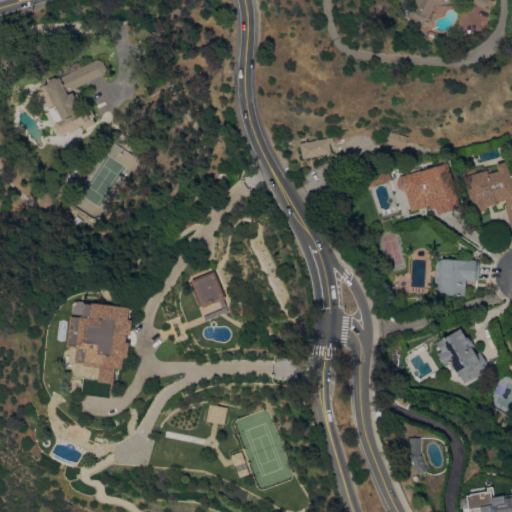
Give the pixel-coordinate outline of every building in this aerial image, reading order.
[(492,0),(494,1),(490,9),(486,7),(486,9),(470,1),(470,0),(462,0),(463,3),(436,4),(430,18),(427,17),(424,24),(408,17),(415,0),(492,0)] [(67,92),(69,94),(73,92),(80,107),(75,109),(76,112),(90,105),(95,115),(93,116),(96,123),(85,129),(82,124),(80,125),(79,129),(72,132),(68,131),(61,136),(60,134),(56,133),(53,127),(54,124),(56,123),(45,98),(41,97),(38,91),(40,87),(48,83),(47,82),(48,79),(54,77),(58,78),(60,77),(60,76),(97,60),(101,60),(104,63),(106,68),(104,74),(67,92)] [(405,148),(380,141),(383,129),(408,136),(405,148)] [(331,152),(318,155),(303,158),(300,143),(306,142),(306,141),(308,140),(308,141),(333,136),(334,142),(330,143),(330,144),(331,152)] [(496,164),(506,161),(508,168),(511,167),(511,170),(511,225),(511,226),(505,207),(507,206),(505,199),(497,201),(497,204),(486,207),(487,209),(474,212),(461,167),(472,163),(472,164),(474,164),(477,173),(485,171),(484,168),(490,166),(492,172),(498,170),(496,164)] [(405,191),(404,191),(399,188),(397,182),(400,176),(421,170),(421,171),(448,163),(461,207),(438,214),(436,207),(431,209),(430,205),(411,211),(405,191)] [(392,179),(369,186),(366,177),(389,170),(392,179)] [(468,260),(468,259),(477,259),(476,281),(466,280),(465,295),(440,294),(440,291),(435,291),(437,259),(442,259),(444,258),(445,258),(468,260)] [(215,270),(226,298),(218,301),(203,307),(192,279),(215,270)] [(80,394),(82,378),(74,378),(78,347),(68,346),(72,315),(81,316),(83,316),(85,303),(93,304),(93,302),(130,306),(129,319),(133,319),(131,335),(127,334),(126,341),(130,342),(128,357),(124,357),(123,368),(115,367),(112,396),(110,396),(110,397),(89,395),(80,394)] [(437,342),(458,329),(460,327),(466,336),(467,336),(468,337),(469,338),(470,339),(470,340),(469,341),(472,340),(475,346),(473,347),(477,353),(480,351),(490,368),(465,383),(458,371),(457,371),(455,369),(453,369),(450,365),(451,362),(450,361),(445,364),(443,361),(441,360),(440,358),(440,356),(438,353),(442,350),(437,342)] [(207,404),(225,407),(223,423),(205,420),(207,404)] [(77,436),(77,441),(89,441),(89,429),(79,428),(79,436),(77,436)] [(244,462),(241,451),(230,454),(233,465),(244,462)] [(473,511),(470,511),(468,509),(464,508),(462,506),(461,500),(462,498),(467,497),(466,494),(490,490),(490,491),(491,497),(511,493),(511,511),(473,511)]
